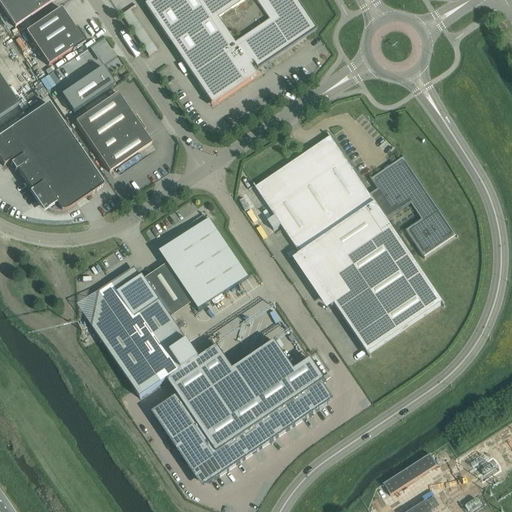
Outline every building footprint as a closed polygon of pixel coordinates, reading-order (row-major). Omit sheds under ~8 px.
[(56,0),(0,0),(0,6),(15,28),(56,0)] [(295,0),(154,0),(146,6),(214,106),(257,77),(251,68),(254,66),(258,71),(317,32),(295,0)] [(153,46),(128,3),(120,7),(146,50),(153,46)] [(61,9),(25,33),(48,67),(72,50),(73,51),(85,43),(77,31),(76,31),(61,9)] [(19,46),(24,43),(17,31),(11,34),(19,46)] [(73,115),(115,87),(102,68),(61,96),(73,115)] [(0,118),(18,106),(0,79),(0,118)] [(136,118),(134,119),(117,94),(75,123),(109,173),(151,145),(143,132),(145,131),(136,118)] [(65,212),(71,209),(104,187),(104,186),(48,105),(0,137),(0,161),(3,167),(11,162),(39,203),(43,208),(48,211),(53,213),(59,213),(65,212)] [(458,238),(416,176),(403,157),(402,157),(404,160),(390,169),(389,166),(384,169),(386,172),(372,181),(370,178),(370,179),(377,190),(369,196),(328,135),(327,135),(329,138),(256,188),(254,185),(253,186),(300,254),(297,257),(297,258),(317,244),(350,293),(331,306),(331,307),(334,306),(370,358),(371,357),(369,354),(442,305),(444,308),(445,307),(387,221),(411,205),(421,221),(405,232),(424,260),(425,260),(423,257),(455,235),(457,238),(458,238)] [(146,151),(118,169),(122,176),(151,157),(146,151)] [(249,278),(209,219),(159,253),(198,312),(249,278)] [(83,274),(92,271),(89,264),(80,267),(83,274)] [(167,382),(177,397),(151,414),(153,417),(197,480),(211,483),(328,405),(330,396),(323,385),(326,384),(325,382),(310,361),(294,372),(275,343),(233,371),(217,348),(199,360),(193,352),(142,277),(137,280),(131,272),(99,294),(92,329),(104,346),(112,358),(140,400),(167,382)] [(337,348),(341,346),(337,337),(332,339),(337,348)] [(104,346),(99,349),(107,361),(112,358),(104,346)] [(390,496),(390,497),(437,466),(436,466),(430,456),(430,455),(383,486),(384,486),(390,496)] [(430,511),(439,507),(433,498),(411,511),(430,511)]
